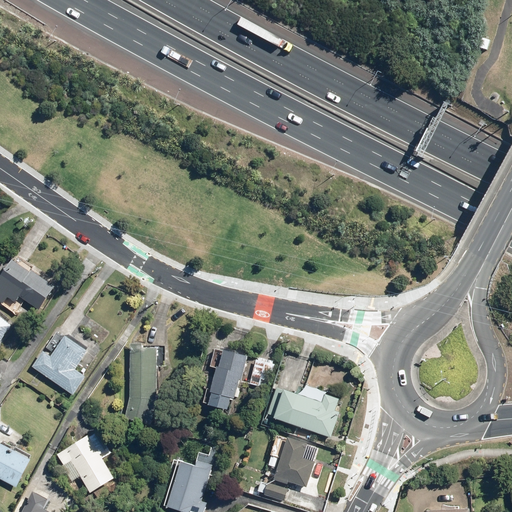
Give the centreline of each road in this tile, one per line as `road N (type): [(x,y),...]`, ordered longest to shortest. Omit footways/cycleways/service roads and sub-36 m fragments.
road 1 (motorway): [(511,221),(83,0)]
road 2 (motorway): [(163,0),(511,181)]
road 3 (residential): [(0,165),(170,278),(294,314)]
road 4 (primary): [(475,270),(474,305),(494,374),(486,402),(467,420)]
road 5 (residential): [(294,314),(429,317)]
